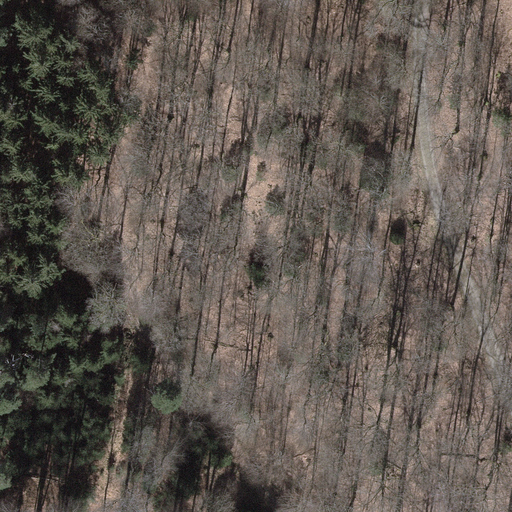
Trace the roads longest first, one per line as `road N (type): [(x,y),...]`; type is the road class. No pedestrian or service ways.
road 1 (track): [(280,511),(139,312),(126,258),(123,204),(170,0)]
road 2 (track): [(511,409),(416,95),(438,0)]
